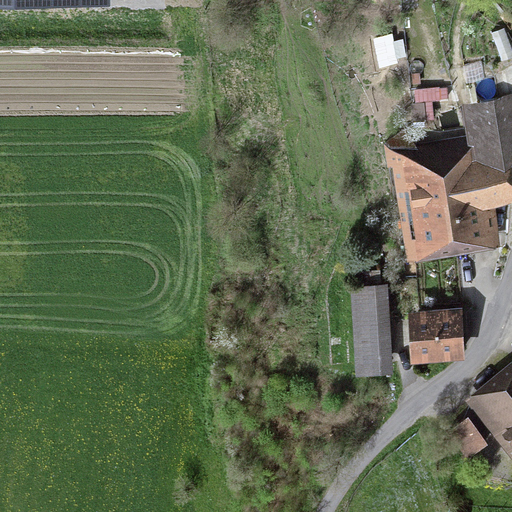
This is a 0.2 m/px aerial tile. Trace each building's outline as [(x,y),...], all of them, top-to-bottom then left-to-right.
[(396,60),(391,35),(376,38),(381,63),(396,60)] [(421,242),(488,231),(483,198),(511,193),(511,184),(507,155),(511,154),(511,118),(508,96),(480,100),(487,146),(438,154),(436,146),(414,150),(416,157),(407,159),(421,242)] [(388,283),(350,285),(356,375),(393,373),(388,283)] [(462,307),(408,310),(411,361),(464,358),(462,307)] [(511,431),(511,363),(478,390),(511,431)] [(467,416),(447,432),(467,458),(488,442),(467,416)]
